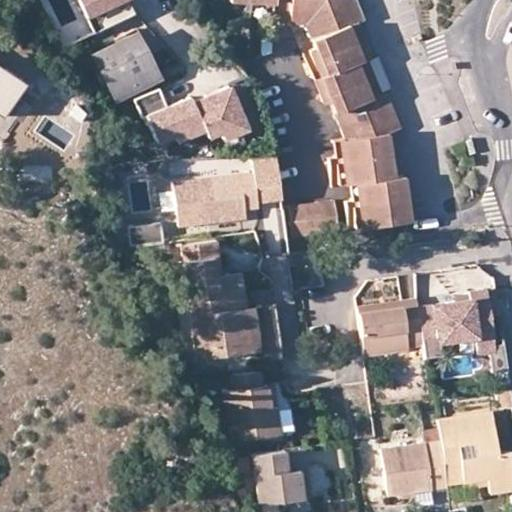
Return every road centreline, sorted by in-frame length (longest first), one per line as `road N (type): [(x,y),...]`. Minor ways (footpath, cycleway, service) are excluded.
road 1 (residential): [(511,249),(349,270),(338,290),(348,350)]
road 2 (residential): [(494,0),(490,53),(511,147)]
